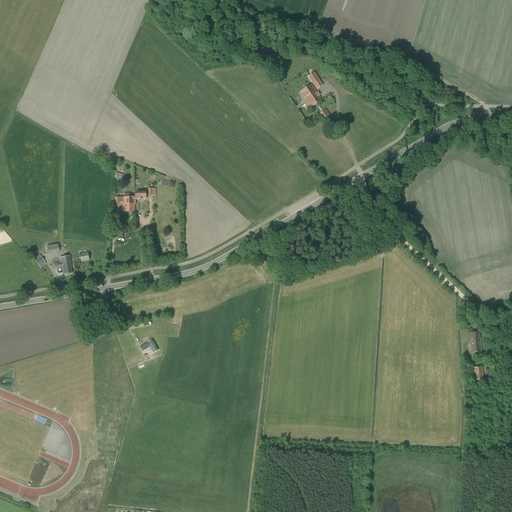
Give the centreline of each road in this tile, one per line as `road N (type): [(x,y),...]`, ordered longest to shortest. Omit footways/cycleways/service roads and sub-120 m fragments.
road 1 (secondary): [(0,307),(207,266),(439,130),(511,114)]
road 2 (track): [(276,283),(252,511)]
road 3 (track): [(511,341),(435,273),(366,192)]
road 4 (track): [(362,45),(399,56),(484,106)]
